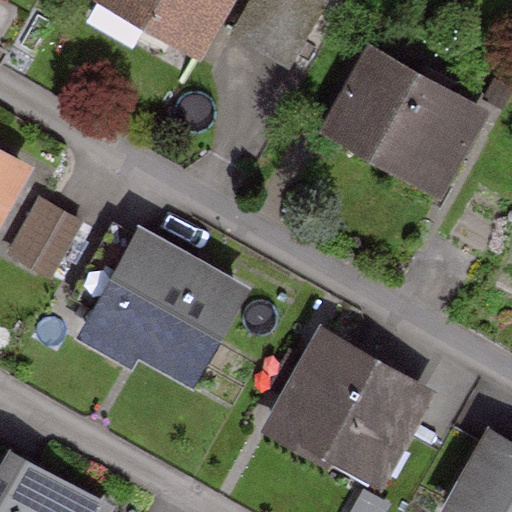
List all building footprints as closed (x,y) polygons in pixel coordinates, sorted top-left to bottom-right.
[(126,0),(198,41),(197,37),(217,0),(126,0)] [(324,0),(252,0),(236,28),(291,59),(325,0),(324,0)] [(459,148),(478,114),(373,56),(335,124),(416,169),(431,142),(442,139),(459,148)] [(0,155),(0,199),(19,166),(0,155)] [(47,202),(17,255),(48,272),(77,219),(47,202)] [(71,294),(99,310),(88,329),(126,350),(132,338),(189,371),(236,288),(142,235),(131,253),(104,237),(71,294)] [(322,339),(273,424),(323,452),(328,443),(376,471),(419,394),(322,339)] [(511,511),(511,446),(492,435),(453,504),(466,511),(511,511)] [(97,511),(101,505),(13,453),(1,473),(0,472),(0,511),(97,511)]
